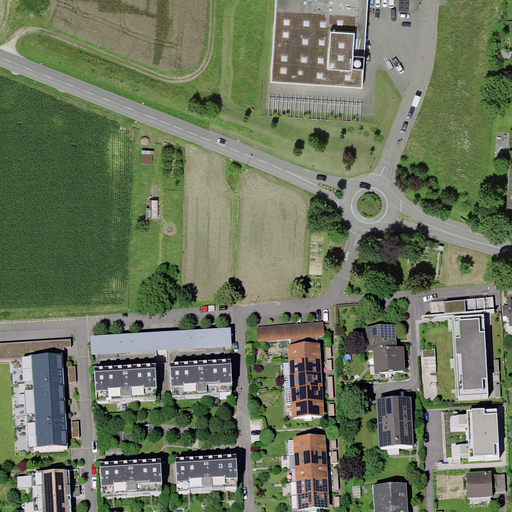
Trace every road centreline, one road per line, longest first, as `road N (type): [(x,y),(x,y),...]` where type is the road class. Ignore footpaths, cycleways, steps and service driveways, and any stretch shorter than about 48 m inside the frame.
road 1 (secondary): [(347,195),(0,56)]
road 2 (track): [(215,0),(211,50),(189,78),(166,78),(42,29),(15,38),(6,58)]
road 3 (residential): [(238,312),(247,511)]
road 4 (residential): [(92,511),(82,321)]
road 5 (residential): [(429,0),(420,78),(380,182)]
road 6 (residential): [(330,302),(511,284)]
road 7 (residential): [(82,321),(238,312)]
road 8 (secondary): [(511,249),(393,211)]
